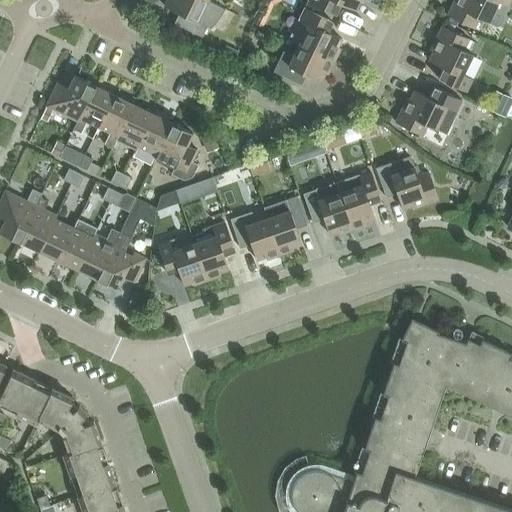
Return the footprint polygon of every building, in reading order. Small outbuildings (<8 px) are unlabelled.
[(225,8),(207,0),(166,0),(164,5),(185,15),(180,26),(202,36),(207,25),(212,27),(225,8)] [(308,0),(330,10),(335,13),(341,3),(355,10),(359,2),(362,3),(363,0),(308,0)] [(454,0),(447,15),(474,28),(479,17),(488,21),(497,26),(501,24),(505,17),(504,14),(510,0),(454,0)] [(304,7),(289,39),(298,44),(334,61),(340,48),(338,47),(342,39),(327,31),(332,21),(326,18),(304,7)] [(433,51),(429,60),(443,67),(438,78),(444,81),(466,91),(472,79),(462,74),(472,54),(464,50),(469,39),(442,26),(430,50),(433,51)] [(283,51),(273,71),(295,81),(300,71),(306,74),(321,81),(325,73),(328,74),(334,61),(298,44),(293,55),(283,51)] [(238,51),(230,47),(225,56),(234,60),(238,51)] [(410,55),(406,64),(423,71),(427,62),(410,55)] [(57,82),(46,106),(77,121),(79,117),(94,85),(87,82),(74,76),(68,88),(57,82)] [(77,121),(73,129),(81,133),(86,121),(95,125),(98,127),(114,95),(94,85),(79,117),(77,121)] [(442,116),(452,121),(462,100),(440,89),(435,100),(414,90),(410,99),(407,97),(395,122),(422,135),(428,124),(436,128),(442,116)] [(114,95),(98,127),(110,133),(105,144),(112,148),(116,140),(118,136),(133,104),(114,95)] [(118,136),(116,140),(136,149),(138,146),(137,145),(153,113),(133,104),(118,136)] [(46,107),(41,118),(48,122),(53,110),(46,107)] [(136,149),(134,154),(152,162),(154,158),(156,154),(157,155),(172,123),(156,115),(153,113),(137,145),(138,146),(136,149)] [(156,154),(154,158),(155,158),(163,162),(174,168),(171,174),(184,180),(192,178),(198,165),(192,161),(198,150),(187,144),(193,132),(180,126),(172,123),(157,155),(156,154)] [(209,151),(218,147),(212,131),(202,135),(209,151)] [(334,132),(322,136),(327,150),(339,146),(334,132)] [(240,147),(237,138),(228,141),(231,151),(240,147)] [(57,142),(52,153),(60,157),(65,146),(57,142)] [(65,146),(60,157),(71,163),(79,166),(85,155),(77,151),(65,146)] [(87,170),(92,159),(85,155),(79,166),(87,170)] [(410,156),(376,168),(384,191),(395,187),(397,193),(402,209),(411,206),(412,209),(438,200),(428,171),(417,175),(410,156)] [(71,183),(76,172),(69,168),(63,180),(71,183)] [(110,181),(118,185),(124,174),(116,170),(110,181)] [(370,170),(336,182),(340,192),(353,229),(366,224),(365,222),(374,219),(369,203),(380,199),(378,193),(370,170)] [(79,187),(84,175),(76,172),(71,183),(79,187)] [(124,174),(118,185),(126,189),(131,177),(124,174)] [(224,174),(214,177),(218,187),(223,186),(227,179),(224,174)] [(192,184),(175,190),(180,202),(181,204),(197,198),(192,184)] [(324,186),(303,193),(311,216),(322,213),(324,219),(329,234),(338,231),(339,234),(353,229),(340,192),(328,196),(324,186)] [(90,187),(79,209),(90,214),(101,192),(90,187)] [(108,187),(102,198),(110,202),(115,191),(108,187)] [(32,189),(27,201),(36,205),(40,197),(42,193),(32,189)] [(5,190),(0,200),(0,216),(5,219),(0,228),(0,231),(19,241),(36,205),(27,201),(5,190)] [(161,195),(155,211),(180,202),(175,190),(161,195)] [(115,191),(110,202),(118,206),(123,194),(115,191)] [(297,196),(263,207),(267,217),(280,255),(294,250),(293,247),(302,244),(296,228),(294,222),(305,219),(297,196)] [(36,205),(19,241),(38,250),(56,215),(44,209),(48,201),(40,197),(36,205)] [(137,198),(120,232),(131,238),(140,218),(154,225),(156,207),(137,198)] [(266,259),(280,255),(267,217),(255,222),(252,211),(230,219),(238,242),(249,238),(257,260),(265,257),(266,259)] [(56,215),(38,250),(58,260),(73,228),(55,219),(57,215),(56,215)] [(73,228),(58,260),(77,269),(95,234),(97,228),(78,219),(73,228)] [(203,232),(192,236),(194,243),(207,280),(221,275),(220,273),(229,269),(223,254),(234,250),(232,244),(224,221),(202,229),(203,232)] [(95,234),(77,269),(97,278),(119,232),(112,228),(106,239),(95,234)] [(119,232),(97,278),(117,288),(123,276),(134,282),(145,258),(134,252),(132,256),(124,252),(131,238),(120,232),(119,232)] [(179,237),(157,244),(165,267),(167,273),(178,270),(184,285),(193,282),(193,285),(207,280),(194,243),(182,247),(179,237)] [(511,511),(511,509),(406,473),(411,457),(413,458),(420,438),(418,438),(429,403),(432,404),(439,384),(436,383),(441,368),(446,370),(451,372),(448,378),(461,384),(462,382),(467,384),(465,387),(484,396),(485,393),(511,406),(511,359),(509,358),(511,353),(481,339),(479,343),(467,338),(465,342),(420,327),(414,343),(406,340),(398,364),(393,362),(383,394),(387,395),(380,418),(375,417),(364,448),(369,450),(361,473),(356,471),(353,481),(324,471),(314,470),(305,473),(297,479),(292,487),(291,497),(294,506),(298,511),(511,511)] [(12,369),(0,394),(0,400),(17,409),(15,413),(36,424),(38,419),(49,392),(31,383),(33,379),(12,369)] [(61,432),(68,452),(96,444),(101,442),(93,421),(90,422),(85,416),(87,414),(79,405),(76,407),(71,401),(72,398),(52,388),(49,392),(38,419),(58,428),(61,432)] [(0,446),(6,449),(11,440),(0,434),(0,425),(5,415),(0,412),(0,446)] [(83,511),(98,511),(117,505),(110,485),(115,484),(107,462),(103,463),(96,444),(68,452),(63,454),(71,476),(76,474),(83,493),(78,495),(83,511)] [(9,462),(0,457),(0,469),(4,472),(9,462)] [(41,509),(50,505),(46,495),(37,498),(41,509)] [(117,505),(98,511),(125,511),(122,503),(117,505)]
